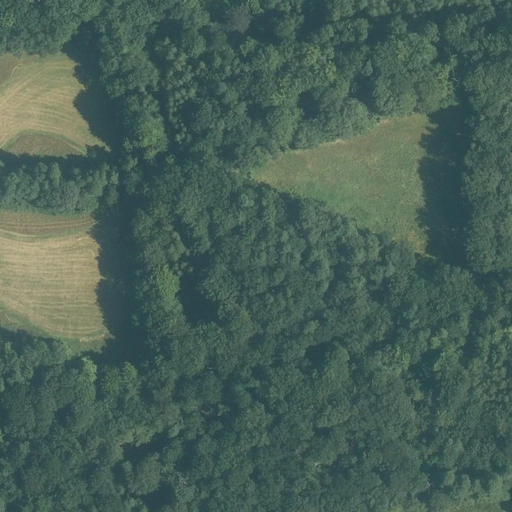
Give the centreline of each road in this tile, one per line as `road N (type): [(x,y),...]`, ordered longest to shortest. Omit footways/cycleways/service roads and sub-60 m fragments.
road 1 (unclassified): [(511,33),(341,47),(28,0)]
road 2 (track): [(264,374),(172,162),(159,26),(173,0)]
road 3 (track): [(264,374),(511,343)]
road 4 (track): [(0,408),(51,400),(85,409),(178,511)]
road 5 (track): [(218,511),(264,374)]
